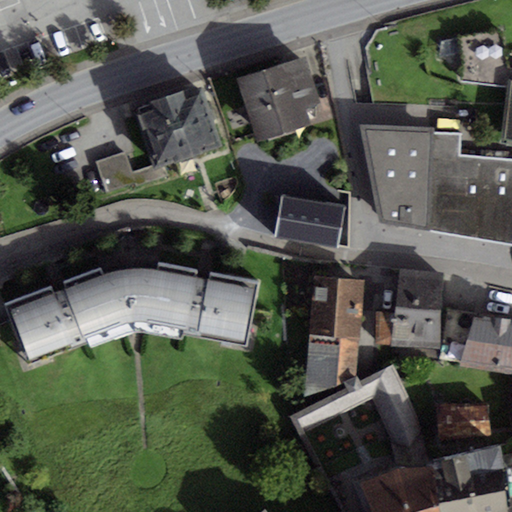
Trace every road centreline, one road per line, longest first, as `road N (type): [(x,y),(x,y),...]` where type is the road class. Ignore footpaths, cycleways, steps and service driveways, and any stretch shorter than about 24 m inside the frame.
road 1 (residential): [(0,255),(116,214),(160,212),(313,253),(511,279)]
road 2 (secondary): [(378,0),(95,85),(0,130)]
